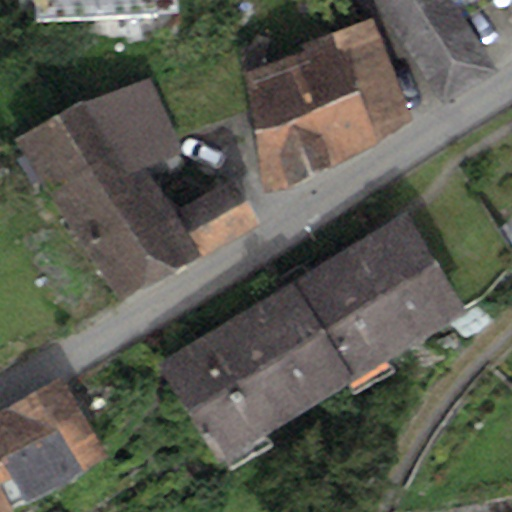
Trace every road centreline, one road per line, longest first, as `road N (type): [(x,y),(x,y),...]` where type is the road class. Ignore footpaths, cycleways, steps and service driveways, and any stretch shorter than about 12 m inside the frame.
road 1 (residential): [(0,384),(511,82)]
road 2 (track): [(382,511),(401,463),(511,326)]
